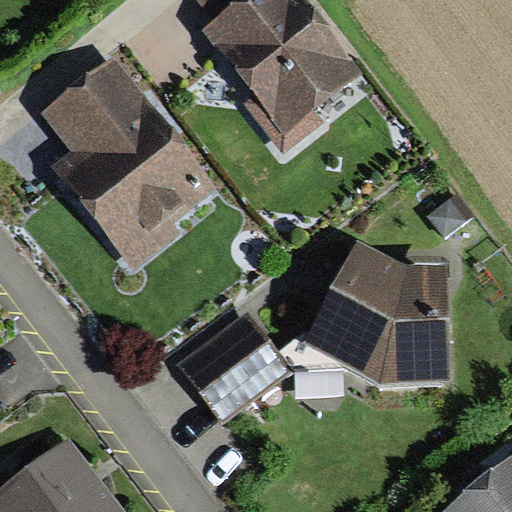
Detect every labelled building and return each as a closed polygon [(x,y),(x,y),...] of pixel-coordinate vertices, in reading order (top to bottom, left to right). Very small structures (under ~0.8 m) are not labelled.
[(365,81),(302,0),(197,0),(214,22),(205,29),(260,100),(246,111),(285,161),(322,132),(314,121),(365,81)] [(213,195),(117,60),(40,114),(75,163),(58,175),(128,273),(173,240),(165,229),(213,195)] [(306,350),(379,389),(450,387),(447,270),(394,272),(359,253),(306,350)] [(247,315),(177,368),(223,430),(294,376),(247,315)] [(0,498),(0,511),(114,511),(64,448),(0,498)] [(511,511),(511,461),(449,511),(511,511)]
